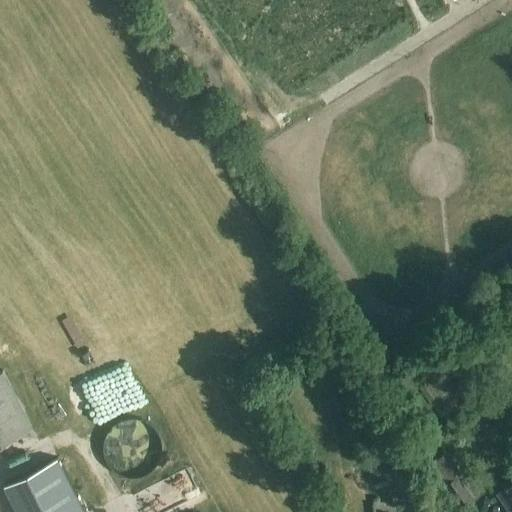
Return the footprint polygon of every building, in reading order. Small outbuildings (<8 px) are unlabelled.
[(488,358),(500,347),(490,336),(478,346),(488,358)] [(2,369),(0,370),(0,441),(31,426),(2,369)] [(93,406),(102,421),(146,397),(140,386),(142,385),(134,372),(93,394),(98,403),(93,406)] [(107,456),(112,465),(119,471),(128,474),(138,475),(147,472),(154,467),(160,459),(163,449),(162,439),(158,430),(150,422),(141,418),(130,418),(120,421),(112,427),(107,436),(105,446),(107,456)] [(461,472),(447,450),(431,461),(445,483),(457,475),(461,472)] [(84,511),(57,458),(5,483),(19,511),(84,511)] [(473,499),(457,475),(445,483),(462,507),(473,499)] [(511,511),(511,481),(496,493),(509,511),(511,511)] [(409,492),(417,505),(430,497),(423,484),(409,492)]
